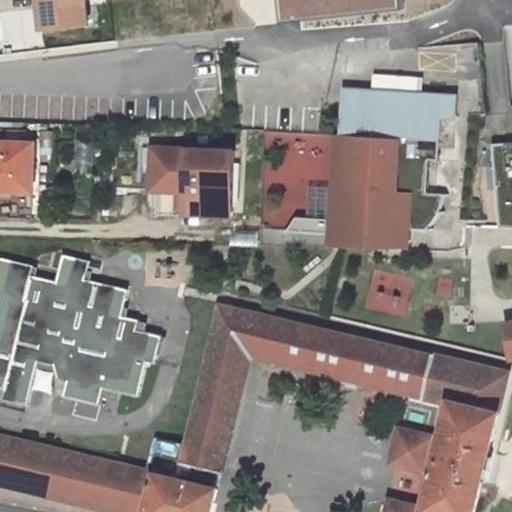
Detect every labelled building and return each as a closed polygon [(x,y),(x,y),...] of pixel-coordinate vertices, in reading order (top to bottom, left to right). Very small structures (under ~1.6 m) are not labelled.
[(40,0),(44,28),(90,23),(87,0),(40,0)] [(481,80),(479,43),(419,46),(420,70),(437,69),(437,82),(481,80)] [(201,102),(196,53),(143,59),(148,108),(201,102)] [(373,76),(373,89),(421,92),(421,79),(373,76)] [(343,88),(340,134),(439,139),(440,116),(455,117),(456,94),(421,92),(373,89),(343,88)] [(296,217),(287,232),(396,237),(397,225),(408,225),(408,228),(427,229),(434,220),(440,212),(442,203),(444,193),(427,192),(429,159),(439,159),(440,139),(439,139),(340,134),(336,219),(296,217)] [(0,189),(32,191),(34,143),(0,142),(0,189)] [(511,142),(492,144),(499,227),(511,227),(511,142)] [(234,150),(152,147),(149,209),(156,210),(155,228),(231,230),(234,150)] [(103,388),(139,396),(147,360),(155,362),(161,337),(135,331),(138,320),(121,316),(128,290),(85,280),(89,262),(63,256),(57,282),(31,275),(33,266),(0,258),(0,259),(0,386),(6,388),(4,398),(28,403),(38,361),(53,363),(58,379),(68,381),(64,396),(99,405),(103,388)] [(476,511),(509,372),(217,304),(209,336),(253,347),(251,355),(448,402),(424,507),(389,499),(386,511),(476,511)] [(176,478),(219,489),(251,355),(253,347),(209,336),(207,345),(184,445),(176,478)] [(428,478),(434,432),(394,427),(388,473),(428,478)] [(149,471),(0,435),(0,482),(126,511),(213,511),(219,489),(176,478),(184,445),(157,439),(149,471)]
